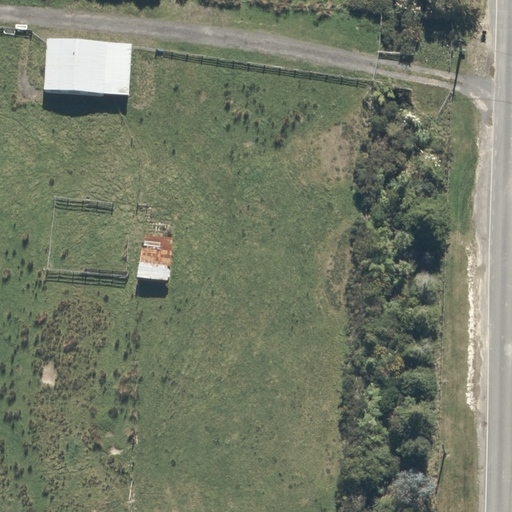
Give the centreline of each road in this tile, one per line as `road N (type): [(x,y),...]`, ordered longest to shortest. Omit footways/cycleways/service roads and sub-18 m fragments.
road 1 (residential): [(498,511),(508,170)]
road 2 (residential): [(508,170),(511,37)]
